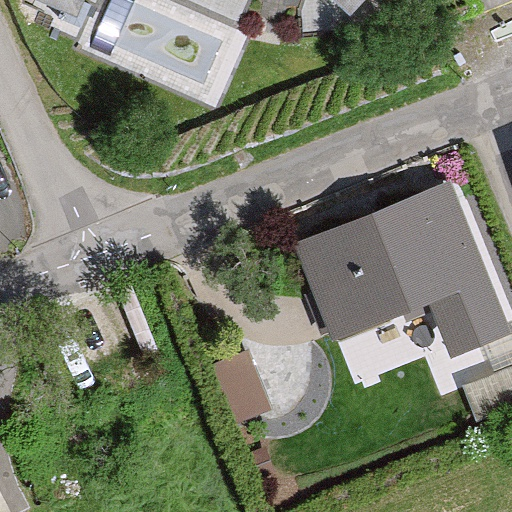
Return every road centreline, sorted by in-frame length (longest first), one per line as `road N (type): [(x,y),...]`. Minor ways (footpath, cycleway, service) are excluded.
road 1 (residential): [(476,102),(89,243)]
road 2 (residential): [(89,243),(0,65)]
